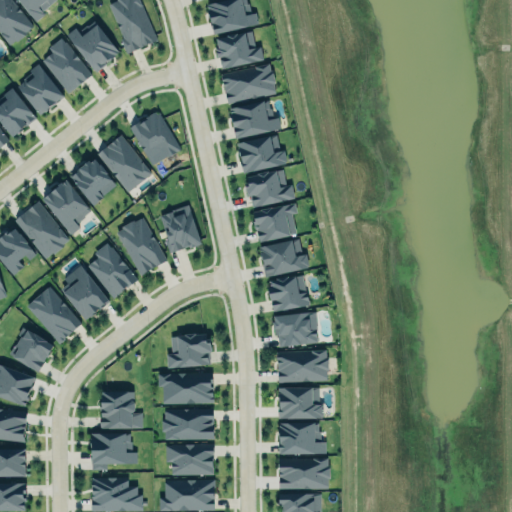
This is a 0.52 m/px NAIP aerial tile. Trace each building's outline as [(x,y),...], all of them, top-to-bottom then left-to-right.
[(12,0),(0,0),(0,33),(9,45),(15,41),(16,41),(26,34),(26,31),(33,26),(12,0)] [(15,0),(50,0),(40,8),(44,13),(33,22),(15,0)] [(138,0),(117,0),(108,4),(123,38),(120,39),(126,53),(157,40),(138,0)] [(257,24),(254,13),(250,14),(246,0),(223,0),(206,4),(213,34),(257,24)] [(66,34),(95,72),(115,57),(114,55),(119,52),(95,20),(87,26),(86,24),(78,31),(75,27),(66,34)] [(220,68),(263,60),(260,46),(254,47),(251,31),(214,38),(220,68)] [(61,38),(48,48),(52,52),(42,60),(67,93),(91,75),(66,41),(64,42),(61,38)] [(17,86),(40,115),(44,111),(45,113),(60,100),(59,99),(64,96),(37,63),(29,70),(34,77),(27,83),(24,80),(17,86)] [(227,103),(275,93),(273,83),(275,83),(273,70),(271,70),(269,63),(221,74),(227,103)] [(2,94),(6,100),(0,104),(0,121),(12,137),(17,133),(18,134),(23,130),(22,128),(36,118),(12,86),(2,94)] [(230,108),(268,99),(270,108),(272,108),(273,115),(267,116),(268,120),(278,117),(281,128),(237,138),(237,137),(235,138),(230,114),(231,114),(230,108)] [(129,127),(152,165),(169,154),(169,155),(172,154),(176,151),(179,149),(180,148),(159,112),(156,114),(155,111),(146,117),(147,119),(140,124),(138,121),(129,127)] [(0,128),(8,138),(0,144),(0,128)] [(120,134),(96,153),(127,192),(151,173),(120,134)] [(237,142),(269,136),(276,134),(280,151),(284,150),(287,161),(284,162),(285,163),(252,172),(247,170),(243,170),(242,166),(237,142)] [(115,185),(103,195),(104,196),(93,205),(69,176),(88,161),(90,163),(95,159),(115,185)] [(284,184),(282,170),(244,175),(249,205),(293,199),(291,184),(284,184)] [(60,182),(57,185),(58,186),(44,197),(45,198),(43,200),(71,234),(79,228),(76,223),(84,217),(83,216),(90,210),(66,180),(62,183),(60,182)] [(13,219),(44,259),(68,240),(37,201),(13,219)] [(253,211),(295,202),(297,213),(292,214),(296,233),(290,234),(290,236),(262,242),(261,241),(259,241),(257,230),(254,228),(254,226),(254,225),(254,223),(255,222),(253,211)] [(160,215),(164,213),(168,213),(173,209),(188,204),(192,219),(201,244),(193,248),(190,248),(189,246),(178,250),(169,252),(165,240),(167,239),(165,233),(169,231),(166,224),(163,225),(160,215)] [(120,226),(121,228),(114,232),(140,276),(167,260),(142,216),(134,221),(133,219),(120,226)] [(0,259),(0,236),(8,230),(10,233),(15,229),(34,254),(28,259),(25,255),(18,261),(23,266),(12,275),(0,259)] [(258,247),(259,253),(261,253),(264,264),(262,264),(264,277),(307,267),(307,265),(308,265),(306,254),(302,255),(298,238),(258,247)] [(112,298),(136,280),(106,242),(92,252),(96,257),(86,265),(112,298)] [(85,320),(109,300),(79,265),(71,272),(77,279),(62,293),(85,320)] [(268,280),(271,309),(308,302),(302,274),(268,280)] [(81,323),(47,286),(25,306),(58,343),(81,323)] [(274,318),(314,312),(318,342),(278,347),(274,318)] [(22,326),(17,335),(20,337),(16,344),(14,343),(8,354),(12,356),(12,357),(38,372),(39,370),(46,357),(48,358),(49,355),(53,346),(47,342),(46,341),(22,326)] [(210,365),(209,341),(206,342),(205,333),(169,335),(170,353),(165,353),(166,367),(210,365)] [(277,351),(325,349),(326,357),(328,357),(328,370),(326,370),(327,381),(278,383),(277,351)] [(35,377),(0,364),(0,397),(25,406),(35,377)] [(162,403),(212,402),(212,372),(157,373),(157,386),(161,386),(162,403)] [(278,388),(318,387),(319,404),(322,404),(323,415),(321,415),(321,417),(314,418),(287,418),(278,418),(278,412),(278,388)] [(141,427),(132,427),(132,428),(100,429),(99,402),(101,402),(101,392),(133,392),(133,401),(134,403),(134,412),(141,412),(141,427)] [(0,407),(27,411),(23,441),(0,438),(0,407)] [(164,408),(213,408),(213,439),(164,438),(164,431),(161,431),(162,417),(164,417),(164,408)] [(279,423),(318,423),(318,431),(320,431),(320,438),(320,441),(325,441),(325,452),(315,453),(301,453),(280,454),(279,453),(279,448),(279,439),(279,423)] [(130,433),(91,433),(91,439),(90,439),(91,469),(106,469),(106,464),(137,464),(137,451),(132,451),(131,441),(130,441),(130,433)] [(212,474),(212,444),(164,444),(164,462),(170,461),(171,475),(212,474)] [(0,475),(25,476),(24,449),(0,448),(0,475)] [(276,456),(327,455),(327,464),(329,464),(329,478),(326,478),(327,487),(276,488),(276,456)] [(91,476),(127,476),(127,485),(137,485),(137,494),(142,494),(142,510),(91,510),(91,476)] [(165,479),(214,478),(214,487),(213,487),(213,509),(159,510),(159,496),(165,496),(165,479)] [(24,482),(0,483),(0,510),(25,510),(24,482)] [(320,511),(281,511),(281,507),(279,507),(279,494),(320,493),(320,511)]
